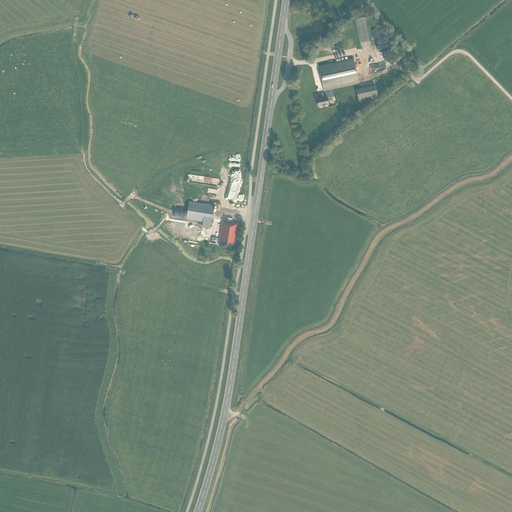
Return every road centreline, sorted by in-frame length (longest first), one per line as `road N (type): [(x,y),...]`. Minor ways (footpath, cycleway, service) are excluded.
road 1 (secondary): [(197,511),(226,403),(272,93)]
road 2 (unknown): [(511,99),(457,50),(413,77)]
